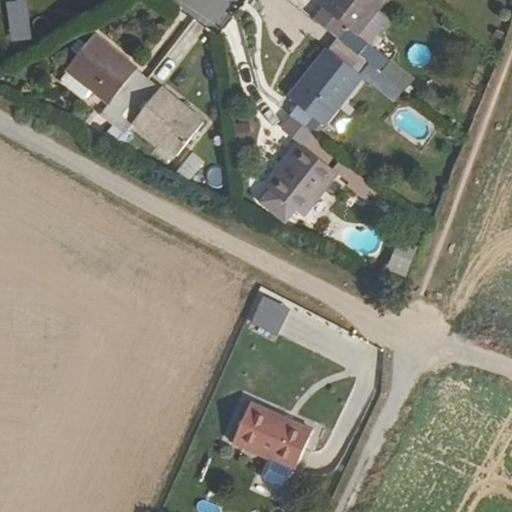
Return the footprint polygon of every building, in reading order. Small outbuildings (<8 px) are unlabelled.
[(8,0),(3,0),(5,41),(27,39),(24,0),(8,0)] [(348,26),(340,37),(383,72),(392,62),(359,35),(385,0),(331,0),(326,8),(348,26)] [(102,113),(114,123),(150,78),(96,33),(69,68),(71,70),(95,89),(111,101),(102,113)] [(396,101),(405,90),(383,72),(340,37),(292,97),(325,125),(365,77),(396,101)] [(89,97),(95,89),(71,70),(65,78),(65,83),(85,97),(89,97)] [(150,78),(114,123),(126,133),(136,120),(178,155),(204,121),(150,78)] [(248,143),(249,122),(233,122),(232,142),(248,143)] [(327,164),(337,152),(313,134),(271,187),(275,191),(301,212),(304,216),(338,173),(365,194),(371,185),(341,160),(334,169),(327,164)] [(176,168),(188,179),(203,162),(192,151),(176,168)] [(222,186),(228,171),(210,165),(205,180),(222,186)] [(292,224),(301,212),(275,191),(266,203),(292,224)] [(387,271),(408,274),(412,245),(391,242),(387,271)] [(275,336),(288,309),(260,296),(247,323),(275,336)] [(240,395),(255,362),(252,361),(236,391),(240,395)] [(333,401),(255,362),(240,395),(273,412),(263,430),(306,452),(333,401)] [(278,501),(290,471),(262,460),(250,490),(278,501)]
